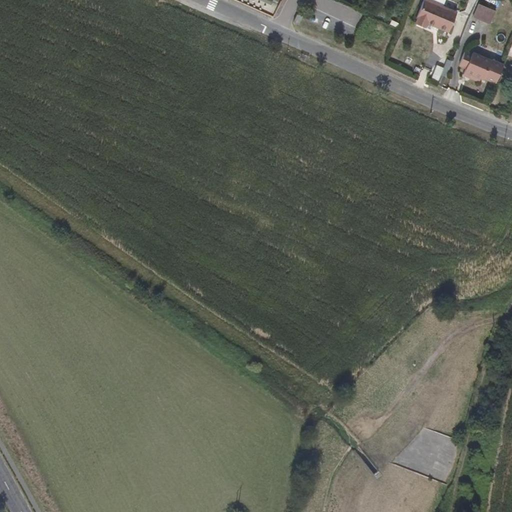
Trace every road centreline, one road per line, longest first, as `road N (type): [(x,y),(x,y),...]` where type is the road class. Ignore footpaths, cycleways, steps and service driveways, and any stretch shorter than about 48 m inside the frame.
road 1 (residential): [(280,30),(511,131)]
road 2 (track): [(498,324),(459,337),(369,436)]
